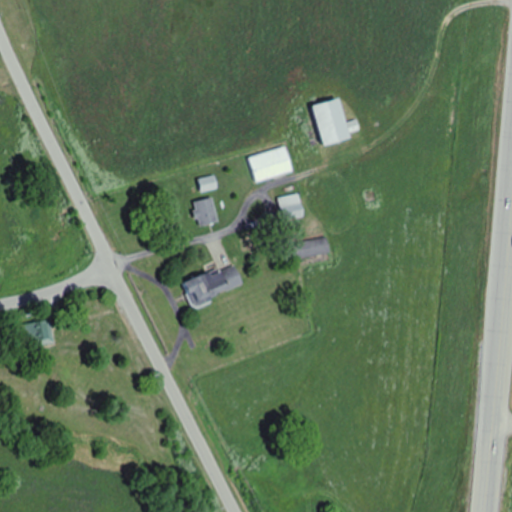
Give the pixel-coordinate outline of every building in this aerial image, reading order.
[(316,107),(327,147),(355,140),(344,99),(316,107)] [(259,183),(297,172),(289,146),(252,158),(259,183)] [(202,180),(205,192),(221,188),(218,176),(202,180)] [(282,199),(288,221),(309,216),(302,193),(282,199)] [(222,223),(217,198),(197,202),(202,227),(222,223)] [(299,258),(334,255),(332,237),(298,241),(299,258)] [(186,285),(195,307),(247,284),(238,262),(186,285)] [(55,346),(55,322),(23,323),(24,346),(55,346)]
